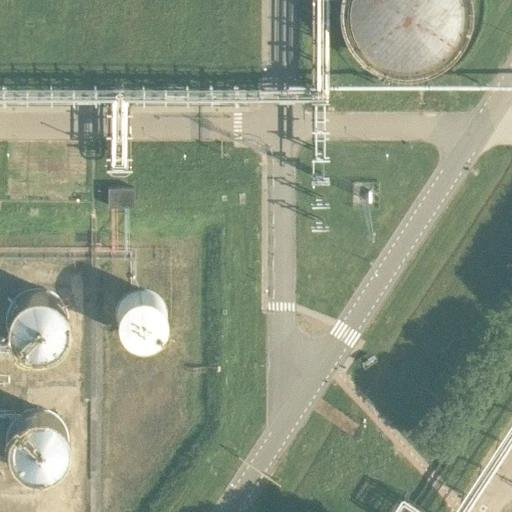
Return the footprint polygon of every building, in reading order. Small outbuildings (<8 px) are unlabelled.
[(341,0),(341,4),(341,8),(342,13),(342,15),(343,19),(344,24),(346,28),(347,32),(350,36),(352,40),(354,43),(357,47),(360,50),(364,53),(369,57),(371,58),(376,62),(383,64),(387,66),(391,67),(395,67),(397,68),(404,68),(408,68),(413,67),(417,67),(419,66),(423,65),(428,63),(433,61),(437,59),(443,55),(444,53),(449,49),(453,44),(456,40),(458,37),(461,31),(463,27),(464,23),(465,18),(466,16),(467,12),(467,8),(467,5),(467,1),(466,0),(341,0)] [(108,204),(133,204),(133,186),(108,187),(108,204)] [(161,313),(162,307),(161,301),(159,295),(157,291),(152,285),(148,281),(141,279),(136,277),(130,277),(123,278),(118,280),(114,283),(109,287),(105,292),(103,298),(102,304),(102,308),(102,313),(105,320),(107,324),(111,328),(116,333),(122,335),(127,336),(133,337),(138,336),(143,334),(148,332),(153,328),(157,323),(159,319),(161,313)] [(65,321),(65,315),(65,310),(63,302),(60,296),(54,289),(49,285),(42,281),(35,279),(27,279),(19,281),(13,283),(8,286),(3,290),(0,293),(0,336),(5,342),(10,346),(17,349),(23,351),(32,352),(40,350),(46,348),(50,345),(55,341),(60,335),(63,329),(65,321)] [(65,447),(65,441),(64,432),(63,427),(59,421),(55,415),(48,410),(43,407),(34,405),(28,405),(20,406),(14,408),(8,412),(2,417),(0,419),(0,462),(5,468),(10,472),(16,475),(25,477),(30,477),(39,476),(44,474),(50,470),(56,466),(59,461),(63,454),(65,447)]
